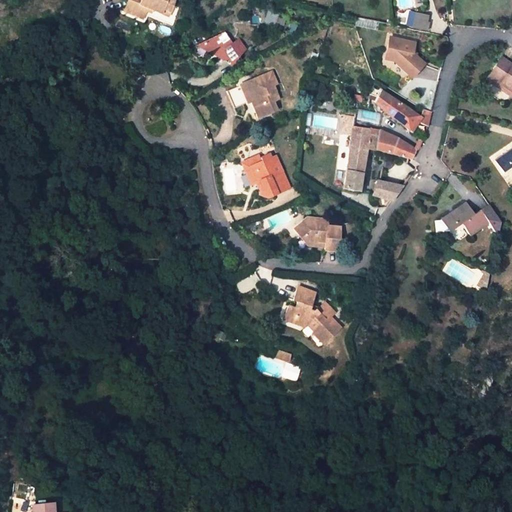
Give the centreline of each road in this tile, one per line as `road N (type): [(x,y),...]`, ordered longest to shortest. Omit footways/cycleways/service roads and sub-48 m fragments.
road 1 (residential): [(511,32),(456,57),(427,169),(381,221),(360,263),(336,270),(281,265),(241,248),(216,216),(202,152),(186,130)]
road 2 (residential): [(186,130),(187,102),(173,89),(154,87),(138,97),(132,115),(153,143)]
